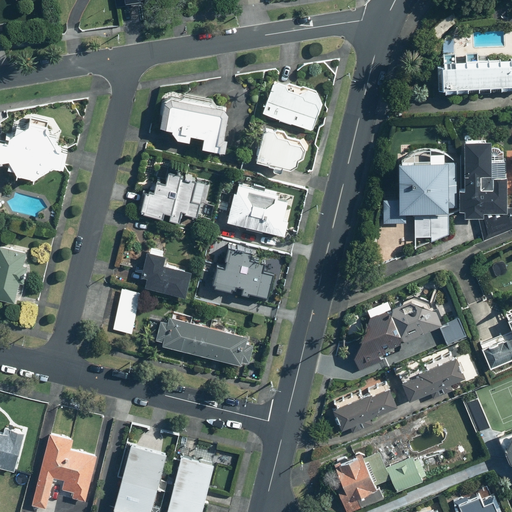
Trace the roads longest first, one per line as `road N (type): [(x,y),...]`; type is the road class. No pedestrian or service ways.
road 1 (tertiary): [(387,16),(284,425)]
road 2 (residential): [(129,57),(55,369)]
road 3 (residential): [(387,16),(129,57)]
road 4 (residential): [(55,369),(284,425)]
road 5 (residential): [(129,57),(0,79)]
road 6 (unknown): [(384,511),(501,461)]
